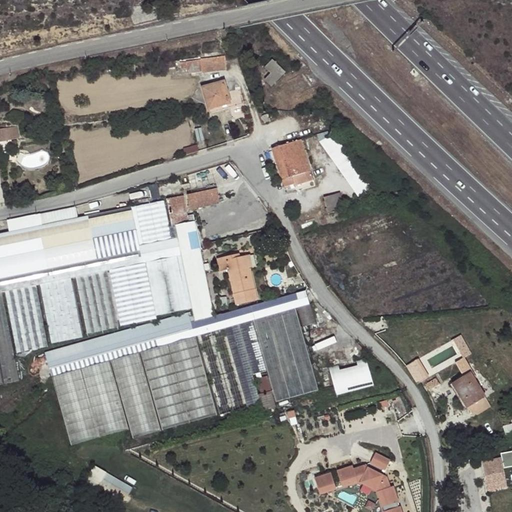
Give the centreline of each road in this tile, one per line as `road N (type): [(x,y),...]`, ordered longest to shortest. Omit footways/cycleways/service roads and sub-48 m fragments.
road 1 (unclassified): [(439,511),(437,456),(418,398),(320,291),(239,152),(0,213)]
road 2 (motorway): [(269,0),(511,233)]
road 3 (tertiary): [(0,67),(321,0)]
road 4 (motorway): [(511,140),(370,0)]
